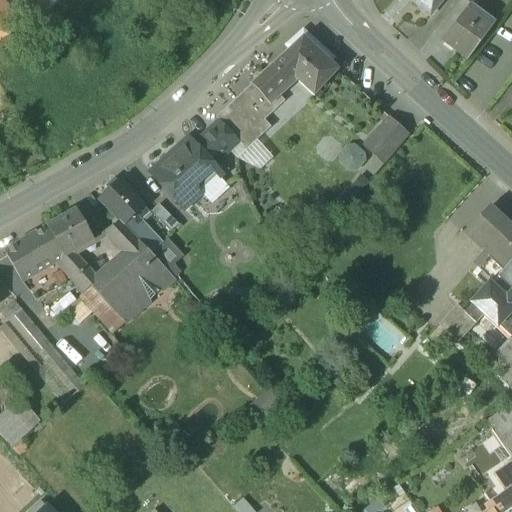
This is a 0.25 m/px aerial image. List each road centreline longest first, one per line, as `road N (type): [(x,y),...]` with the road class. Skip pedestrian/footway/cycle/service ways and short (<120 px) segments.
road 1 (secondary): [(282,0),(140,137),(0,216)]
road 2 (tertiary): [(511,181),(328,0)]
